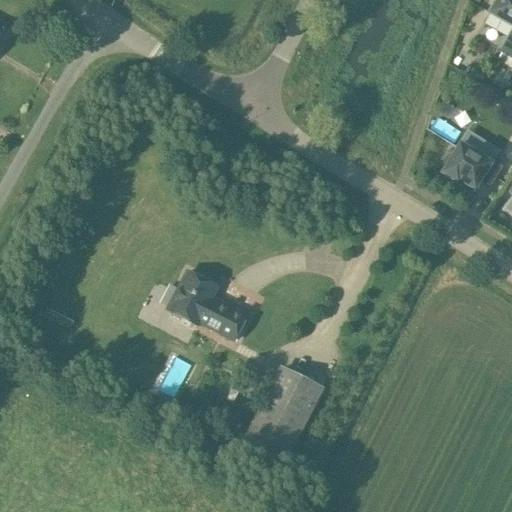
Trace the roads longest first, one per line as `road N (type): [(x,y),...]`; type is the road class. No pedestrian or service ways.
road 1 (tertiary): [(511,274),(251,112)]
road 2 (unclassified): [(0,203),(100,11)]
road 3 (tertiary): [(251,112),(100,11)]
road 4 (unclassified): [(251,112),(307,0)]
